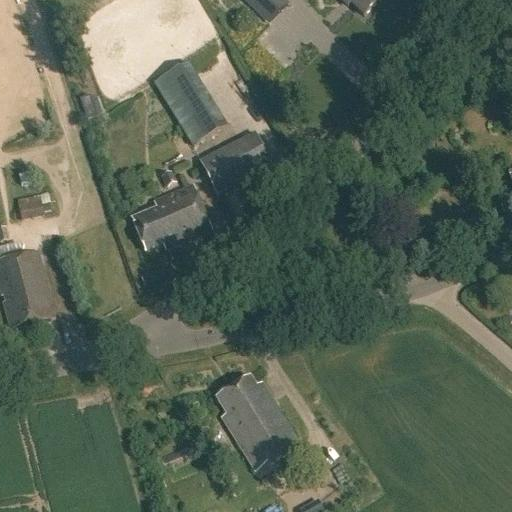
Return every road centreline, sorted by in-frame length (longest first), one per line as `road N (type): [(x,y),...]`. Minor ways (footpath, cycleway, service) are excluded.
road 1 (tertiary): [(110,354),(422,291)]
road 2 (tertiary): [(316,190),(500,0)]
road 3 (tertiary): [(110,354),(316,190)]
road 4 (residential): [(422,291),(316,190)]
